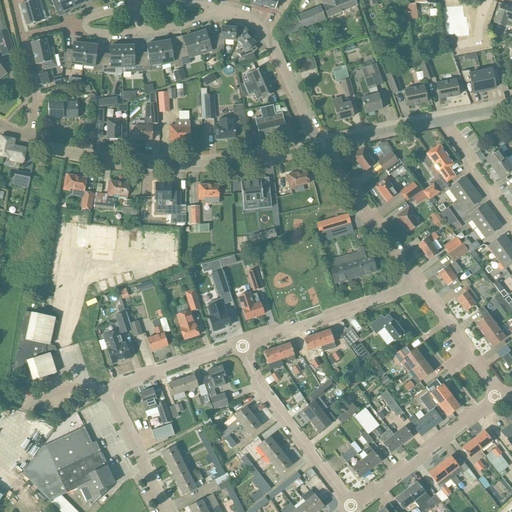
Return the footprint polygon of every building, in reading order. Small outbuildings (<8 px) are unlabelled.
[(43,11),(39,0),(34,0),(20,4),(27,26),(41,22),(38,12),(43,11)] [(64,12),(74,8),(70,0),(50,0),(53,5),(58,16),(64,14),(64,12)] [(250,0),(249,5),(261,8),(262,6),(275,10),(278,0),(250,0)] [(320,0),(328,18),(357,6),(354,0),(320,0)] [(418,19),(416,4),(408,4),(408,7),(404,7),(407,21),(418,19)] [(493,23),(511,30),(511,8),(500,4),(493,23)] [(463,5),(443,7),(446,36),(447,36),(447,35),(455,34),(456,37),(469,35),(468,23),(467,23),(467,17),(464,17),(463,5)] [(395,6),(380,10),(381,18),(396,14),(395,6)] [(325,20),(319,7),(296,17),(296,18),(278,30),(282,38),(325,20)] [(377,25),(369,27),(371,33),(379,31),(377,25)] [(215,40),(219,53),(223,52),(224,39),(235,40),(236,40),(242,27),(235,27),(235,29),(221,28),(220,38),(215,40)] [(242,27),(236,40),(237,41),(236,42),(243,49),(237,54),(241,59),(244,58),(246,63),(255,59),(253,54),(249,49),(255,44),(245,34),(247,33),(242,27)] [(14,52),(7,31),(4,32),(0,33),(0,49),(2,56),(14,52)] [(194,35),(200,55),(210,52),(212,56),(219,53),(215,40),(208,42),(205,31),(194,35)] [(185,49),(178,51),(182,66),(190,64),(189,59),(200,55),(194,35),(182,38),(185,49)] [(48,49),(45,39),(31,43),(36,65),(42,64),(44,70),(56,67),(52,48),(48,49)] [(158,43),(161,64),(162,70),(182,66),(178,51),(172,52),(170,41),(158,43)] [(71,65),(83,66),(85,45),(73,43),(72,54),(65,53),(63,68),(71,69),(71,65)] [(148,56),(141,57),(142,72),(150,71),(155,71),(154,65),(161,64),(158,43),(146,45),(148,56)] [(85,45),(83,66),(94,67),(93,72),(102,73),(103,58),(96,57),(97,46),(85,45)] [(122,68),(122,46),(110,47),(110,58),(103,58),(102,73),(114,73),(114,68),(122,68)] [(134,73),(142,72),(141,57),(134,58),(134,46),(122,46),(122,68),(122,74),(134,73)] [(315,69),(312,57),(299,61),(302,73),(315,69)] [(382,84),(373,59),(365,62),(367,67),(366,68),(369,77),(364,78),(370,96),(361,99),(365,114),(382,110),(376,86),(382,84)] [(433,78),(426,59),(419,62),(426,81),(433,78)] [(392,66),(390,60),(382,64),(384,69),(392,66)] [(243,83),(239,85),(240,88),(242,92),(246,90),(269,80),(263,67),(245,75),(248,81),(243,83)] [(183,69),(173,72),(175,81),(185,79),(183,69)] [(348,79),(346,69),(333,72),(336,83),(341,82),(345,97),(353,95),(349,79),(348,79)] [(461,72),(463,76),(465,83),(471,82),(473,93),(484,91),(480,72),(470,74),(469,70),(461,72)] [(489,70),(480,72),(484,91),(488,90),(490,90),(495,89),(493,83),(500,82),(497,70),(494,70),(491,71),(491,70),(489,70)] [(505,74),(504,70),(499,71),(500,76),(499,76),(503,92),(511,89),(511,87),(509,74),(505,74)] [(50,84),(47,72),(38,74),(41,86),(50,84)] [(401,91),(394,72),(387,75),(394,94),(401,91)] [(217,80),(213,73),(202,79),(207,86),(217,80)] [(60,85),(62,76),(53,78),(55,86),(60,85)] [(246,90),(242,92),(244,98),(248,96),(253,94),(256,101),(274,93),(269,80),(246,90)] [(459,96),(456,80),(436,84),(439,100),(459,96)] [(427,102),(424,86),(404,90),(407,106),(427,102)] [(175,99),(175,88),(167,89),(167,92),(158,92),(160,112),(169,112),(169,99),(175,99)] [(135,92),(123,92),(123,101),(136,98),(135,92)] [(158,124),(156,92),(149,94),(150,106),(146,106),(144,126),(131,126),(131,140),(152,141),(152,127),(151,127),(151,124),(158,124)] [(214,95),(201,95),(202,120),(216,119),(214,95)] [(117,105),(117,97),(98,99),(99,107),(117,105)] [(349,103),(348,98),(341,100),(341,99),(332,101),(338,121),(353,117),(350,103),(349,103)] [(48,103),(48,104),(48,118),(77,118),(77,103),(48,103)] [(273,105),(266,106),(273,135),(287,132),(282,113),(275,114),(273,105)] [(259,138),(273,135),(266,106),(259,108),(261,117),(255,119),(259,138)] [(189,120),(189,112),(179,112),(179,121),(175,121),(175,126),(169,126),(170,141),(190,141),(190,120),(189,120)] [(220,124),(214,125),(214,130),(215,140),(226,139),(227,142),(232,142),(233,138),(235,138),(234,128),(234,126),(248,125),(246,116),(219,118),(220,124)] [(123,120),(108,119),(107,139),(120,140),(120,125),(123,125),(123,120)] [(14,140),(0,136),(0,155),(10,158),(23,161),(24,159),(26,149),(13,146),(14,140)] [(440,145),(427,154),(446,182),(454,176),(448,168),(453,165),(440,146),(440,145)] [(485,159),(493,169),(507,160),(502,153),(507,149),(504,145),(485,159)] [(368,152),(364,147),(352,156),(364,173),(375,165),(366,153),(368,152)] [(391,153),(378,163),(384,171),(392,164),(397,161),(391,153)] [(406,157),(401,161),(405,168),(410,164),(406,157)] [(397,161),(392,164),(397,170),(403,165),(399,159),(397,161)] [(511,170),(511,167),(507,160),(493,169),(500,179),(499,179),(500,179),(511,170)] [(306,171),(287,175),(290,190),(295,189),(294,187),(295,187),(307,184),(309,184),(306,171)] [(14,179),(12,185),(28,188),(31,174),(23,173),(22,180),(14,179)] [(86,179),(66,175),(63,190),(69,191),(69,189),(84,192),(86,179)] [(382,180),(374,186),(386,203),(394,197),(397,195),(392,188),(388,183),(390,182),(387,177),(382,180)] [(457,200),(472,189),(464,178),(449,189),(457,200)] [(129,184),(109,181),(107,196),(113,197),(113,195),(127,197),(129,184)] [(261,181),(241,183),(243,203),(256,201),(257,201),(257,205),(258,209),(271,208),(272,208),(272,207),(270,190),(262,190),(261,181)] [(155,183),(155,200),(155,213),(165,213),(165,215),(180,215),(180,193),(180,191),(178,191),(171,191),(171,183),(155,183)] [(403,190),(400,192),(406,201),(419,191),(413,183),(403,190)] [(434,184),(422,192),(428,200),(440,192),(434,184)] [(219,203),(218,185),(198,185),(198,200),(204,200),(204,204),(219,203)] [(472,189),(457,200),(466,211),(481,200),(472,189)] [(422,192),(413,198),(418,205),(427,198),(422,192)] [(294,206),(292,195),(278,197),(280,208),(294,206)] [(94,202),(94,207),(114,210),(115,200),(106,199),(106,203),(94,202)] [(477,227),(492,216),(484,205),(469,216),(477,227)] [(199,224),(199,206),(187,206),(188,225),(199,224)] [(138,209),(123,207),(122,214),(137,215),(138,209)] [(301,211),(300,207),(280,211),(281,215),(282,220),(283,220),(285,228),(303,224),(301,211)] [(412,212),(409,207),(396,216),(408,233),(419,225),(410,213),(412,212)] [(447,209),(440,214),(449,227),(456,222),(447,209)] [(256,239),(257,214),(236,213),(235,238),(256,239)] [(354,233),(348,214),(316,224),(322,243),(354,233)] [(501,227),(492,216),(477,227),(486,238),(501,227)] [(439,217),(432,222),(434,226),(442,220),(439,217)] [(267,231),(258,234),(258,236),(259,238),(260,242),(276,237),(274,229),(267,231)] [(441,235),(438,230),(417,245),(429,260),(438,254),(430,243),(441,235)] [(157,245),(158,233),(146,232),(145,244),(157,245)] [(488,247),(496,258),(511,247),(503,236),(488,247)] [(456,237),(443,246),(449,254),(462,244),(459,241),(456,237)] [(467,240),(463,243),(470,253),(470,254),(474,251),(480,247),(476,241),(471,244),(467,240)] [(449,254),(448,254),(452,260),(454,262),(455,262),(469,252),(463,244),(462,244),(449,254)] [(370,256),(367,247),(358,250),(360,255),(329,265),(335,283),(375,271),(371,256),(370,256)] [(511,247),(496,258),(504,269),(511,263),(511,247)] [(445,268),(438,273),(447,286),(455,280),(456,279),(454,277),(458,274),(462,271),(455,262),(454,262),(452,260),(444,266),(445,268)] [(188,277),(185,269),(170,274),(173,282),(188,277)] [(222,270),(211,273),(218,296),(229,292),(222,270)] [(247,273),(253,291),(261,289),(262,289),(256,270),(255,270),(247,273)] [(477,299),(468,288),(462,292),(464,294),(457,299),(466,311),(475,305),(473,302),(477,299)] [(129,297),(125,289),(119,291),(122,300),(129,297)] [(244,295),(238,297),(246,320),(264,314),(260,303),(257,296),(256,294),(253,295),(250,296),(249,293),(244,295)] [(199,309),(195,296),(187,298),(191,311),(199,309)] [(208,303),(212,316),(210,317),(214,331),(215,330),(216,332),(223,329),(223,328),(232,325),(228,311),(226,312),(221,299),(208,303)] [(131,331),(123,306),(118,308),(120,314),(115,316),(121,334),(131,331)] [(484,318),(488,315),(482,307),(478,310),(484,318)] [(14,365),(47,354),(45,350),(46,345),(50,345),(55,318),(26,312),(26,311),(25,311),(14,365)] [(194,325),(189,311),(177,315),(181,329),(180,329),(184,341),(199,336),(195,324),(194,325)] [(476,324),(484,336),(497,327),(493,322),(496,320),(491,313),(476,324)] [(382,317),(369,327),(375,335),(381,331),(384,329),(394,342),(396,341),(404,335),(393,320),(393,321),(389,315),(384,319),(382,317)] [(142,334),(137,321),(130,324),(134,337),(142,334)] [(162,334),(158,321),(152,323),(154,328),(154,329),(156,336),(146,339),(151,352),(168,346),(163,333),(162,334)] [(497,327),(484,336),(492,348),(505,339),(504,338),(508,335),(504,329),(500,332),(497,327)] [(359,339),(350,328),(344,332),(344,333),(350,340),(353,344),(359,339)] [(316,335),(320,346),(322,352),(335,348),(329,330),(316,335)] [(122,345),(117,331),(103,336),(107,349),(106,350),(111,365),(130,358),(125,343),(122,345)] [(344,333),(340,336),(349,347),(351,346),(353,344),(350,340),(344,333)] [(307,351),(320,346),(316,335),(303,339),(307,351)] [(290,343),(277,348),(281,360),(287,357),(289,362),(295,360),(290,343)] [(362,345),(354,351),(359,357),(366,351),(362,345)] [(411,370),(412,370),(424,361),(415,349),(410,353),(406,346),(391,357),(396,364),(399,361),(407,373),(411,370)] [(281,360),(277,348),(263,352),(269,371),(283,366),(281,360)] [(341,358),(337,351),(328,357),(332,364),(336,362),(341,358)] [(47,354),(14,365),(9,366),(9,367),(11,366),(15,377),(26,374),(28,382),(56,373),(50,353),(47,354)] [(511,364),(511,359),(507,353),(501,358),(509,367),(511,364)] [(320,365),(316,358),(311,362),(315,369),(320,365)] [(432,372),(424,361),(412,370),(416,376),(412,379),(416,384),(432,372)] [(297,365),(292,368),(296,375),(301,371),(297,365)] [(221,366),(207,371),(210,380),(211,381),(213,389),(216,388),(220,386),(226,385),(224,377),(225,377),(221,366)] [(280,379),(276,372),(271,375),(275,382),(280,379)] [(181,380),(184,391),(198,387),(194,375),(181,380)] [(390,382),(386,376),(380,381),(384,387),(390,382)] [(332,378),(320,387),(325,394),(337,385),(332,378)] [(184,391),(181,380),(167,384),(171,396),(184,391)] [(414,386),(411,381),(403,387),(407,391),(414,386)] [(428,392),(419,398),(420,399),(421,397),(424,401),(422,402),(430,412),(439,405),(451,396),(442,385),(434,391),(430,394),(428,392)] [(157,403),(153,389),(139,394),(142,404),(145,411),(157,407),(163,425),(171,422),(164,401),(157,403)] [(402,412),(386,391),(380,395),(396,417),(402,412)] [(299,392),(293,396),(297,403),(304,399),(299,392)] [(87,400),(83,394),(71,400),(74,407),(87,400)] [(210,404),(207,394),(195,399),(198,406),(203,404),(204,407),(210,404)] [(228,405),(224,394),(211,398),(214,410),(228,405)] [(451,396),(439,405),(441,409),(447,417),(459,408),(451,396)] [(310,422),(322,413),(327,409),(318,398),(313,402),(313,401),(301,411),(310,422)] [(183,411),(180,403),(169,407),(173,419),(179,417),(177,413),(183,411)] [(358,411),(352,404),(344,410),(346,412),(337,419),(341,424),(358,411)] [(223,440),(224,439),(229,435),(241,425),(253,416),(245,407),(234,416),(237,420),(218,434),(223,440)] [(365,408),(354,417),(360,425),(362,428),(367,435),(372,431),(377,427),(379,426),(365,408)] [(418,421),(412,426),(415,429),(421,437),(442,421),(436,413),(434,409),(418,421)] [(383,410),(377,414),(381,419),(387,414),(383,410)] [(325,417),(322,413),(310,422),(318,433),(336,420),(330,413),(325,417)] [(413,415),(408,420),(412,426),(418,421),(413,415)] [(260,426),(253,416),(241,425),(249,435),(260,426)] [(210,418),(202,422),(207,431),(214,427),(210,418)] [(158,429),(152,431),(155,442),(174,436),(171,424),(158,429)] [(511,445),(511,426),(511,425),(501,432),(500,432),(510,446),(511,445)] [(41,448),(22,473),(51,501),(61,496),(67,493),(56,471),(96,452),(84,427),(41,448)] [(378,427),(372,432),(377,438),(383,434),(378,427)] [(390,430),(390,431),(401,445),(412,437),(404,427),(394,435),(390,430)] [(358,431),(361,435),(360,435),(367,445),(372,441),(367,435),(362,428),(358,431)] [(390,454),(401,445),(390,431),(379,439),(390,454)] [(473,440),(480,450),(492,442),(484,431),(473,440)] [(203,432),(197,435),(203,446),(209,443),(203,432)] [(236,445),(229,435),(224,439),(232,449),(236,445)] [(265,456),(277,446),(269,437),(257,446),(265,456)] [(469,459),(480,450),(473,440),(462,449),(469,459)] [(209,456),(214,453),(209,443),(203,446),(208,455),(209,456)] [(265,456),(272,465),(284,456),(277,446),(265,456)] [(161,453),(166,464),(180,457),(174,447),(161,453)] [(357,454),(352,447),(341,456),(346,463),(357,454)] [(367,456),(362,460),(370,470),(381,461),(375,453),(373,451),(369,447),(363,452),(367,456)] [(502,454),(497,447),(485,456),(502,477),(507,473),(504,470),(508,466),(500,455),(502,454)] [(248,469),(252,465),(240,450),(232,457),(237,463),(241,460),(248,469)] [(96,452),(56,471),(67,493),(77,489),(93,481),(90,474),(103,468),(96,452)] [(220,464),(214,453),(209,456),(214,467),(220,464)] [(284,456),(272,465),(279,475),(291,465),(284,456)] [(180,457),(166,464),(172,475),(185,468),(180,457)] [(450,457),(439,466),(450,480),(455,486),(460,483),(459,482),(455,476),(458,474),(461,472),(458,467),(456,465),(450,457)] [(359,463),(351,469),(359,479),(370,470),(362,460),(359,463)] [(484,467),(480,461),(474,465),(479,471),(484,467)] [(220,477),(225,474),(220,464),(214,467),(220,477)] [(252,465),(248,469),(248,470),(255,478),(260,475),(253,466),(252,465)] [(450,480),(439,466),(428,474),(439,489),(450,480)] [(93,481),(77,489),(87,509),(98,498),(106,491),(104,488),(114,483),(109,473),(106,467),(103,468),(90,474),(93,481)] [(0,482),(11,490),(18,480),(1,468),(0,470),(0,482)] [(172,475),(177,485),(191,479),(185,468),(172,475)] [(469,469),(463,473),(470,483),(476,478),(469,469)] [(297,472),(287,480),(297,492),(298,491),(296,488),(302,483),(299,478),(300,477),(297,472)] [(217,486),(228,480),(230,479),(227,473),(225,474),(220,477),(214,480),(217,486)] [(191,479),(177,485),(183,496),(196,489),(194,484),(203,480),(200,474),(191,479)] [(259,491),(251,497),(255,502),(271,489),(260,475),(255,478),(251,481),(259,491)] [(502,502),(482,477),(478,480),(498,505),(502,502)] [(220,491),(225,488),(231,486),(228,480),(217,486),(220,491)] [(297,492),(287,480),(278,487),(281,492),(285,489),(287,491),(292,487),(296,492),(297,492)] [(436,507),(441,503),(435,495),(429,499),(417,483),(406,491),(414,501),(421,511),(425,511),(435,505),(436,507)] [(225,488),(231,499),(236,496),(231,486),(225,488)] [(450,493),(446,486),(435,495),(441,503),(446,499),(445,497),(450,493)] [(281,492),(278,487),(268,495),(272,499),(281,492)] [(305,502),(312,511),(316,511),(323,507),(310,490),(301,497),(305,502)] [(401,508),(402,510),(414,501),(406,491),(395,500),(401,508)] [(244,511),(236,496),(231,499),(236,510),(232,511),(244,511)] [(77,511),(63,497),(51,503),(60,511),(77,511)] [(190,511),(205,511),(213,508),(207,497),(188,507),(190,511)] [(265,497),(255,505),(258,510),(269,502),(265,497)] [(312,511),(305,502),(295,510),(297,511),(312,511)]
